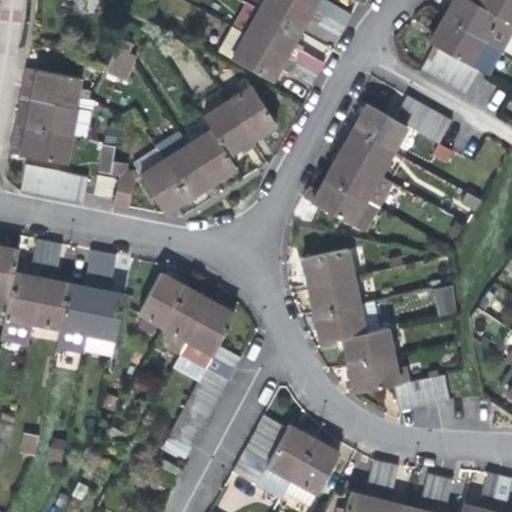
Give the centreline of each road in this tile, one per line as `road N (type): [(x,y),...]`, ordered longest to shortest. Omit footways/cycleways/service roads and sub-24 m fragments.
road 1 (unclassified): [(268,253),(283,332),(330,412),(395,442),(511,451)]
road 2 (residential): [(268,253),(298,155),(357,50),(400,0)]
road 3 (residential): [(0,208),(268,253)]
road 4 (unknown): [(283,332),(182,511)]
